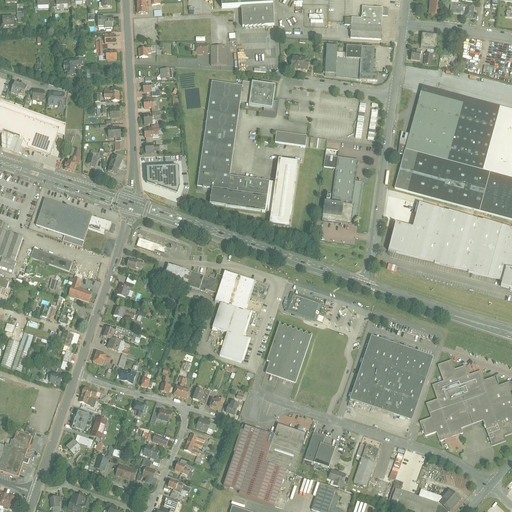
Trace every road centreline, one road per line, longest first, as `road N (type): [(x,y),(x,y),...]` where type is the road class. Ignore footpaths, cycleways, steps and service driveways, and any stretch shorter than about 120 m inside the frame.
road 1 (unclassified): [(266,396),(435,450),(491,484)]
road 2 (secondary): [(131,205),(352,281)]
road 3 (tertiary): [(125,0),(131,205)]
road 4 (unclassified): [(368,268),(394,91)]
road 5 (tertiary): [(131,205),(76,372)]
road 6 (secondary): [(373,288),(511,333)]
road 7 (secondary): [(0,161),(131,205)]
road 8 (unclassified): [(394,91),(293,79),(284,82),(280,106)]
road 9 (unknown): [(396,74),(511,104)]
